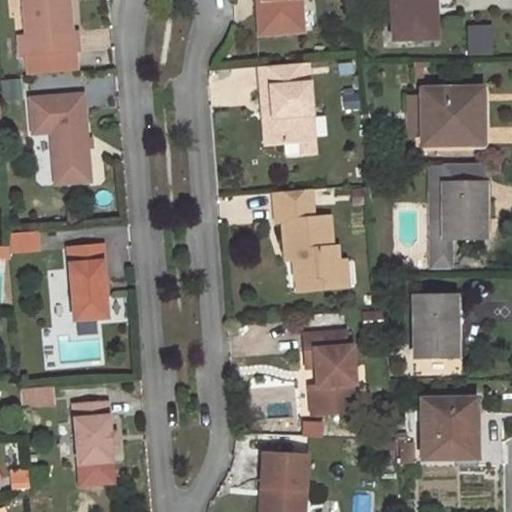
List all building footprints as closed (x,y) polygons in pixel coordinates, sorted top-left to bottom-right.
[(65,0),(19,0),(22,35),(15,36),(16,55),(27,54),(74,50),(75,50),(73,31),(68,32),(65,0)] [(256,0),(259,34),(278,32),(277,17),(267,18),(266,0),(256,0)] [(266,0),(267,18),(277,17),(278,32),(301,31),(299,0),(266,0)] [(434,38),(432,0),(391,0),(393,40),(434,38)] [(467,28),(469,55),(493,53),(491,26),(467,28)] [(75,68),(74,50),(27,54),(28,71),(75,68)] [(307,63),(258,66),(261,105),(271,105),(274,143),(301,141),(313,140),(307,63)] [(481,89),(420,90),(420,99),(421,132),(421,145),(475,144),(475,112),(482,112),(481,89)] [(82,93),(29,98),(31,133),(50,132),(52,168),(65,167),(66,183),(89,181),(82,93)] [(420,99),(408,100),(409,133),(421,132),(420,99)] [(274,143),(271,105),(261,105),(265,144),(274,143)] [(47,136),(32,137),(34,184),(49,184),(47,136)] [(313,140),(301,141),(302,153),(314,153),(313,140)] [(65,167),(52,168),(54,184),(66,183),(65,167)] [(485,240),(484,184),(443,185),(443,227),(443,240),(485,240)] [(443,227),(443,185),(431,185),(432,227),(443,227)] [(313,217),(311,189),(276,192),(277,221),(281,221),(283,246),(290,246),(291,259),(293,278),(294,278),(316,277),(317,289),(339,288),(338,273),(336,246),(331,246),(329,216),(313,217)] [(35,251),(34,231),(6,233),(8,248),(8,253),(35,251)] [(99,245),(67,248),(73,320),(105,317),(99,245)] [(290,246),(283,246),(284,259),(291,259),(290,246)] [(8,248),(0,247),(0,254),(8,255),(8,253),(8,248)] [(51,326),(67,326),(65,270),(48,270),(51,326)] [(345,273),(338,273),(339,288),(346,287),(345,273)] [(316,277),(294,278),(295,291),(317,289),(316,277)] [(455,356),(455,298),(414,298),(414,357),(455,356)] [(345,332),(303,335),(304,351),(314,350),(315,366),(317,386),(319,414),(353,411),(351,384),(354,384),(351,346),(346,347),(345,332)] [(314,350),(304,351),(305,367),(315,366),(314,350)] [(317,386),(309,386),(311,415),(319,414),(317,386)] [(51,388),(20,392),(23,409),(54,404),(51,388)] [(475,420),(474,400),(421,401),(421,459),(471,458),(471,420),(475,420)] [(105,402),(72,404),(77,465),(110,462),(105,402)] [(414,464),(413,444),(400,444),(401,464),(414,464)] [(303,511),(306,457),(263,455),(260,511),(303,511)]
